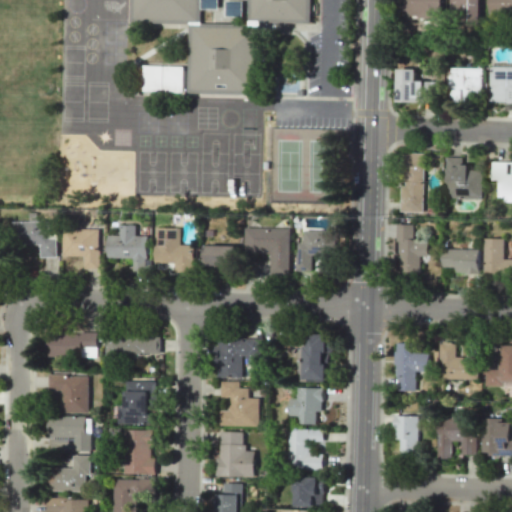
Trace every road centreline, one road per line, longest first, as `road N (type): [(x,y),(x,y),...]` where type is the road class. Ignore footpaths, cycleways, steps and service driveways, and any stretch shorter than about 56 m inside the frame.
road 1 (residential): [(511,309),(26,303)]
road 2 (tertiary): [(369,127),(361,511)]
road 3 (residential): [(15,511),(26,303)]
road 4 (residential): [(184,511),(189,303)]
road 5 (residential): [(511,488),(362,484)]
road 6 (residential): [(511,130),(369,127)]
